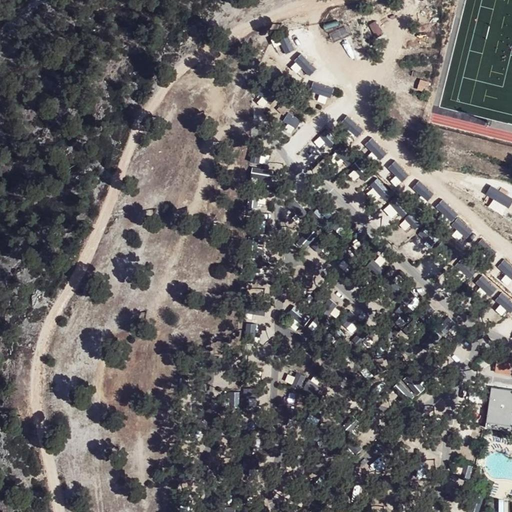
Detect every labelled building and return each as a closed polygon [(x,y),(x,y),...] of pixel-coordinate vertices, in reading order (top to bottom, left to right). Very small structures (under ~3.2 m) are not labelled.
[(418,77),(415,88),(426,90),(429,79),(418,77)] [(270,103),(277,96),(262,82),(255,89),(270,103)] [(296,126),(300,119),(288,112),(284,119),(296,126)] [(251,158),(267,159),(268,149),(252,147),(251,158)] [(314,187),(301,202),(309,208),(322,193),(314,187)] [(302,235),(311,246),(322,238),(313,227),(302,235)] [(325,295),(330,287),(320,279),(306,299),(327,314),(335,302),(325,295)] [(379,286),(370,292),(377,303),(386,297),(379,286)] [(437,326),(450,336),(458,325),(445,316),(437,326)] [(511,362),(498,361),(497,371),(511,372),(511,362)] [(511,390),(491,388),(486,422),(511,425),(511,390)]
